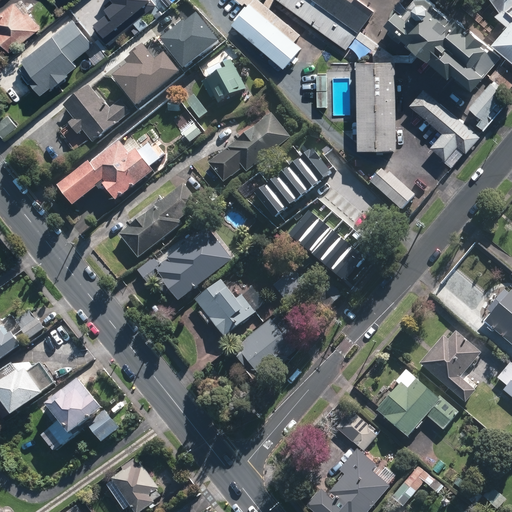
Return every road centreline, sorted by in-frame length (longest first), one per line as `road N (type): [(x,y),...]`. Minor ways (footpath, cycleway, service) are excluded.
road 1 (tertiary): [(232,474),(511,149)]
road 2 (secondary): [(0,181),(232,474)]
